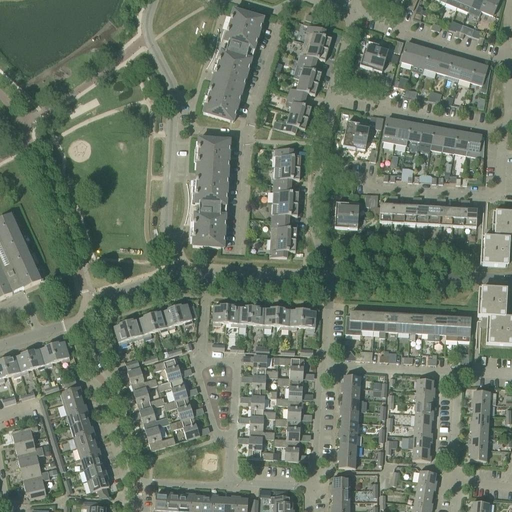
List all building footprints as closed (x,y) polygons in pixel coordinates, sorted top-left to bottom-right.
[(413,13),(417,1),(413,0),(410,0),(407,10),(413,13)] [(460,0),(447,0),(446,5),(457,10),(459,4),(460,0)] [(460,0),(459,4),(457,10),(468,15),(470,9),(473,0),(460,0)] [(486,0),(473,0),(470,9),(481,13),(486,0)] [(498,0),(486,0),(481,13),(493,18),(500,1),(498,0)] [(233,12),(232,18),(230,21),(227,20),(221,43),(228,45),(227,49),(226,54),(218,52),(211,74),(215,75),(209,93),(206,92),(202,105),(206,106),(203,116),(233,124),(263,21),(233,12)] [(412,21),(420,23),(422,16),(420,15),(416,14),(412,21)] [(309,27),(305,38),(303,45),(328,52),(331,41),(324,39),(325,32),(309,27)] [(394,54),(400,56),(403,45),(400,43),(397,43),(394,54)] [(367,44),(363,56),(385,63),(389,51),(367,44)] [(303,45),(301,52),(298,62),(315,67),(317,61),(325,63),(328,52),(303,45)] [(413,67),(418,49),(406,45),(401,64),(413,67)] [(418,49),(413,67),(424,71),(430,52),(418,49)] [(441,56),(430,52),(424,71),(436,74),(441,56)] [(385,63),(363,56),(360,68),(381,75),(385,63)] [(453,59),(441,56),(436,74),(447,78),(453,59)] [(453,59),(447,78),(459,81),(464,63),(453,59)] [(315,67),(298,62),(296,69),(303,71),(300,81),(318,87),(321,75),(313,73),(315,67)] [(464,63),(459,81),(470,84),(476,66),(464,63)] [(488,70),(476,66),(470,84),(482,88),(480,94),(486,95),(490,72),(487,71),(488,70)] [(388,74),(384,86),(391,88),(394,76),(388,74)] [(318,87),(300,81),(296,92),(290,90),(288,97),(305,102),(307,96),(315,98),(318,87)] [(305,102),(288,97),(285,107),(291,109),(289,116),(308,121),(311,110),(303,108),(305,102)] [(308,121),(289,116),(287,123),(281,121),(280,125),(274,123),(272,130),(295,136),(297,130),(305,133),(308,121)] [(377,119),(377,120),(371,118),(369,126),(375,128),(375,131),(381,132),(383,120),(377,119)] [(399,123),(386,121),(382,143),(395,145),(399,123)] [(410,125),(399,123),(395,145),(406,147),(407,142),(410,125)] [(347,124),(345,136),(367,140),(369,128),(347,124)] [(422,128),(410,125),(407,142),(419,144),(422,128)] [(434,130),(422,128),(419,144),(431,146),(434,130)] [(434,130),(431,146),(430,153),(442,155),(446,132),(434,130)] [(446,132),(442,155),(453,157),(453,156),(458,134),(446,132)] [(458,134),(453,156),(465,158),(469,136),(458,134)] [(367,140),(345,136),(342,148),(365,153),(367,140)] [(482,139),(469,136),(465,158),(483,161),(484,143),(481,143),(482,139)] [(193,239),(193,242),(192,249),(220,250),(224,250),(230,143),(198,141),(198,151),(194,150),(194,164),(197,164),(196,183),(193,183),(191,206),(200,206),(199,211),(199,216),(191,215),(189,239),(193,239)] [(275,151),(275,162),(274,169),(300,170),(301,159),(292,159),(293,152),(275,151)] [(371,151),(369,163),(375,164),(377,153),(371,151)] [(274,169),(273,187),(291,188),(291,182),(299,182),(300,170),(274,169)] [(273,187),(273,194),(272,205),(298,207),(298,195),(290,194),(291,188),(273,187)] [(389,198),(388,208),(380,208),(379,224),(392,225),(393,208),(393,204),(393,198),(389,198)] [(412,209),(405,209),(404,226),(416,226),(416,210),(417,206),(417,199),(413,199),(412,209)] [(441,211),(440,211),(439,228),(451,228),(452,212),(445,211),(445,201),(441,201),(441,207),(441,211)] [(452,212),(451,228),(463,229),(464,212),(465,208),(465,202),(461,202),(460,212),(452,212)] [(272,205),(271,223),(289,224),(289,218),(297,218),(298,207),(272,205)] [(335,218),(358,219),(358,206),(336,205),(335,218)] [(405,209),(393,208),(392,225),(404,226),(405,209)] [(428,210),(416,210),(416,226),(428,227),(428,210)] [(428,210),(428,227),(439,228),(440,211),(428,210)] [(477,213),(464,212),(463,229),(476,230),(477,213)] [(481,240),(481,241),(481,244),(480,267),(507,269),(509,242),(511,242),(511,214),(493,214),(491,240),(481,240)] [(0,301),(12,296),(12,295),(23,290),(24,291),(43,282),(39,272),(37,273),(11,216),(0,221),(0,301)] [(358,219),(335,218),(334,230),(357,231),(358,219)] [(271,223),(271,234),(270,241),(296,242),(296,231),(288,230),(289,224),(271,223)] [(270,241),(270,248),(269,259),(287,260),(287,254),(295,254),(296,242),(270,241)] [(478,291),(477,311),(477,318),(487,319),(486,329),(485,346),(511,347),(511,319),(504,319),(506,292),(478,291)] [(181,307),(174,309),(179,326),(184,325),(184,327),(192,325),(192,322),(197,320),(193,308),(188,309),(187,307),(181,309),(181,307)] [(226,325),(227,308),(220,307),(220,309),(214,308),(212,327),(221,327),(221,325),(226,325)] [(234,308),(227,308),(226,325),(231,326),(230,328),(238,328),(239,310),(233,309),(234,308)] [(168,313),(162,314),(168,332),(175,330),(174,328),(179,326),(174,309),(167,311),(168,313)] [(245,310),(239,310),(238,328),(246,329),(246,326),(251,327),(252,309),(245,309),(245,310)] [(252,309),(251,327),(256,327),(256,329),(263,330),(264,311),(259,311),(259,310),(252,309)] [(270,311),(264,311),(263,330),(271,330),(271,328),(276,328),(277,311),(270,310),(270,311)] [(284,311),(277,311),(276,328),(281,328),(281,331),(289,331),(290,313),(284,312),(284,311)] [(290,313),(289,331),(296,332),(296,329),(301,330),(302,312),(296,312),(296,313),(290,313)] [(302,312),(301,330),(306,330),(306,332),(314,333),(315,314),(309,314),(309,312),(302,312)] [(168,332),(162,314),(157,316),(156,315),(150,317),(155,334),(160,332),(160,334),(168,332)] [(350,315),(349,318),(346,318),(345,336),(361,337),(361,332),(362,315),(350,315)] [(374,316),(362,315),(361,332),(373,333),(374,316)] [(386,317),(374,316),(373,333),(380,333),(379,340),(385,340),(385,334),(386,317)] [(144,320),(138,322),(144,340),(151,337),(150,335),(155,334),(150,317),(143,319),(144,320)] [(398,317),(386,317),(385,334),(397,334),(398,317)] [(398,317),(397,334),(409,335),(410,318),(398,317)] [(409,335),(410,335),(409,342),(415,342),(415,335),(421,336),(422,319),(410,318),(409,335)] [(422,319),(421,336),(428,336),(427,343),(433,343),(434,319),(422,319)] [(446,320),(434,319),(433,343),(439,343),(439,337),(445,337),(446,320)] [(445,337),(445,342),(457,343),(458,321),(446,320),(445,337)] [(458,321),(457,343),(469,343),(471,322),(458,321)] [(132,322),(126,324),(132,343),(144,340),(138,322),(133,323),(132,322)] [(132,343),(126,324),(119,326),(120,327),(114,329),(119,347),(132,343)] [(51,347),(56,364),(61,362),(62,365),(70,362),(64,344),(58,346),(58,345),(51,347)] [(45,350),(40,352),(45,370),(52,368),(52,365),(56,364),(51,347),(45,349),(45,350)] [(34,352),(27,354),(32,371),(37,370),(38,372),(45,370),(40,352),(34,353),(34,352)] [(32,371),(27,354),(21,356),(21,357),(15,359),(21,377),(28,375),(28,373),(32,371)] [(456,362),(456,368),(460,369),(460,366),(462,366),(468,366),(469,358),(460,357),(460,360),(456,360),(456,362)] [(266,379),(266,380),(272,380),(277,380),(278,373),(266,372),(267,359),(253,358),(252,378),(266,379)] [(10,360),(3,362),(8,379),(13,377),(14,379),(21,377),(15,359),(10,361),(10,360)] [(289,381),(303,382),(304,361),(278,359),(278,361),(278,367),(290,367),(289,380),(289,381)] [(168,384),(181,380),(175,360),(151,367),(153,374),(165,371),(168,383),(168,384)] [(8,379),(3,362),(0,362),(0,383),(4,382),(4,380),(8,379)] [(137,362),(125,365),(127,371),(139,368),(137,362)] [(157,387),(155,380),(144,384),(140,371),(127,375),(133,394),(146,390),(146,391),(157,387)] [(266,379),(252,378),(251,399),(265,400),(276,401),(276,400),(277,394),(265,393),(266,380),(266,379)] [(341,385),(341,390),(359,391),(360,379),(344,378),(343,385),(341,385)] [(64,390),(76,386),(74,380),(62,384),(64,390)] [(168,384),(168,383),(157,387),(159,394),(171,390),(174,403),(187,399),(181,380),(168,384)] [(289,381),(289,380),(277,380),(277,387),(289,388),(288,401),(301,402),(303,382),(289,381)] [(416,394),(434,395),(434,390),(432,390),(433,383),(417,382),(416,394)] [(64,406),(82,401),(80,395),(81,394),(80,389),(60,395),(64,406)] [(150,403),(146,391),(146,390),(133,394),(139,414),(152,410),(163,407),(163,406),(161,400),(150,403)] [(359,391),(341,390),(341,395),(343,395),(342,401),(358,402),(359,391)] [(416,394),(415,405),(432,406),(432,400),(434,400),(434,395),(416,394)] [(495,402),(489,401),(490,395),(473,394),(473,401),(471,401),(471,406),(489,407),(495,407),(495,402)] [(2,402),(4,408),(16,404),(14,398),(2,402)] [(174,403),(163,406),(163,407),(165,413),(177,410),(180,422),(180,423),(193,419),(187,399),(174,403)] [(251,399),(250,419),(263,420),(275,421),(275,420),(276,414),(264,413),(265,400),(251,399)] [(276,400),(276,401),(276,407),(288,408),(287,421),(300,422),(301,402),(288,401),(276,400)] [(83,407),(82,401),(64,406),(67,417),(87,411),(85,407),(83,407)] [(340,408),(340,413),(358,414),(363,414),(363,402),(358,402),(342,401),(342,408),(340,408)] [(432,406),(415,405),(415,417),(433,418),(433,413),(431,413),(432,406)] [(489,407),(471,406),(471,410),(472,410),(472,417),(488,418),(489,407)] [(156,423),(152,410),(139,414),(145,433),(158,429),(158,430),(165,427),(169,426),(167,419),(156,423)] [(87,411),(67,417),(70,428),(88,423),(86,416),(88,416),(87,411)] [(132,422),(139,419),(137,413),(129,417),(132,422)] [(358,414),(340,413),(340,417),(341,417),(341,424),(357,425),(358,414)] [(415,417),(414,428),(430,429),(431,423),(432,423),(433,418),(415,417)] [(470,424),(470,429),(488,430),(488,418),(472,417),(472,424),(470,424)] [(180,423),(180,422),(169,426),(171,431),(171,433),(183,429),(187,442),(199,438),(193,419),(180,423)] [(250,419),(249,440),(262,441),(274,441),(274,434),(263,433),(263,420),(250,419)] [(287,421),(275,420),(275,421),(275,428),(287,428),(286,442),(299,443),(300,422),(287,421)] [(90,429),(88,423),(70,428),(74,439),(93,433),(92,429),(90,429)] [(339,431),(339,435),(357,436),(357,425),(341,424),(341,431),(339,431)] [(14,447),(33,442),(31,434),(38,432),(37,428),(11,434),(14,447)] [(414,428),(413,440),(431,441),(432,436),(430,436),(430,429),(414,428)] [(162,442),(158,430),(158,429),(145,433),(151,453),(175,446),(173,439),(162,442)] [(488,430),(470,429),(469,433),(471,433),(471,440),(487,441),(488,430)] [(93,433),(74,439),(77,450),(95,445),(93,438),(95,438),(93,433)] [(136,435),(138,441),(145,439),(143,433),(136,435)] [(357,436),(339,435),(338,440),(340,440),(340,447),(356,448),(357,436)] [(409,439),(408,451),(413,451),(429,452),(429,445),(431,445),(431,441),(413,440),(409,439)] [(262,441),(249,440),(248,460),(273,462),(273,455),(261,454),(262,441)] [(469,447),(468,451),(486,452),(487,441),(471,440),(470,447),(469,447)] [(286,442),(274,441),(274,448),(285,449),(285,463),(298,463),(299,443),(286,442)] [(33,442),(14,447),(17,459),(43,453),(42,449),(35,451),(33,442)] [(95,445),(77,450),(80,461),(100,455),(99,451),(97,451),(95,445)] [(338,453),(337,458),(355,459),(356,448),(340,447),(339,454),(338,453)] [(429,452),(413,451),(412,463),(430,464),(430,459),(429,459),(429,452)] [(486,452),(468,451),(468,456),(470,456),(470,463),(486,464),(486,452)] [(43,453),(17,459),(20,471),(39,467),(37,459),(44,457),(43,453)] [(101,460),(100,455),(80,461),(84,472),(102,467),(100,460),(101,460)] [(355,459),(337,458),(337,463),(339,463),(338,470),(355,471),(355,459)] [(41,475),(39,467),(20,471),(23,483),(48,477),(48,475),(47,473),(41,475)] [(102,467),(84,472),(87,483),(107,477),(105,473),(104,473),(102,467)] [(418,485),(435,488),(436,484),(434,483),(436,476),(420,473),(418,485)] [(48,477),(23,483),(26,496),(28,496),(30,501),(46,498),(43,483),(49,481),(49,480),(48,477)] [(107,477),(87,483),(91,494),(97,492),(99,500),(109,500),(106,492),(109,491),(106,482),(108,482),(107,477)] [(331,488),(331,492),(349,493),(349,481),(344,481),(335,481),(333,481),(333,488),(331,488)] [(435,488),(418,485),(416,496),(432,499),(433,493),(434,493),(435,488)] [(349,493),(331,492),(331,497),(333,497),(333,504),(349,504),(349,493)] [(166,511),(168,495),(163,495),(163,496),(156,496),(154,511),(166,511)] [(172,495),(168,495),(166,511),(177,511),(179,497),(172,497),(172,495)] [(185,498),(179,497),(177,511),(189,511),(190,496),(186,496),(185,498)] [(195,496),(190,496),(189,511),(200,511),(202,499),(195,498),(195,496)] [(270,511),(270,497),(260,496),(259,510),(270,511)] [(416,496),(414,508),(431,511),(432,506),(430,506),(432,499),(416,496)] [(202,499),(200,511),(212,511),(213,497),(208,497),(208,499),(202,499)] [(218,498),(213,497),(212,511),(223,511),(224,500),(218,499),(218,498)] [(224,500),(223,511),(235,511),(236,499),(231,498),(231,500),(224,500)] [(291,511),(292,505),(291,505),(291,498),(270,498),(270,506),(273,506),(273,511),(291,511)] [(241,499),(236,499),(235,511),(246,511),(248,501),(240,501),(241,499)]
